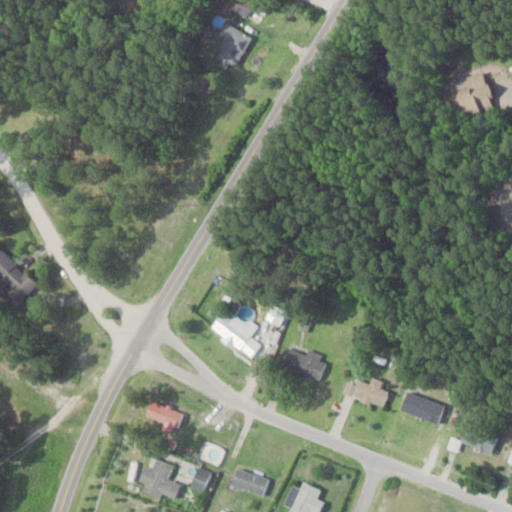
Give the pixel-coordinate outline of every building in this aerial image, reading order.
[(242,20),(253,2),(249,0),(222,0),(219,6),(242,20)] [(250,37),(228,25),(212,56),(233,68),(250,37)] [(494,107),(482,71),(449,82),(461,118),(494,107)] [(0,246),(0,286),(16,303),(36,285),(0,246)] [(249,335),(219,310),(207,325),(237,350),(249,335)] [(278,367),(318,381),(327,356),(287,342),(278,367)] [(386,391),(379,389),(381,381),(369,377),(367,383),(346,377),(341,396),(382,407),(386,391)] [(443,405),(404,392),(398,411),(436,424),(443,405)] [(177,429),(182,411),(150,401),(145,419),(177,429)] [(498,435),(465,423),(458,442),(491,454),(498,435)] [(173,464),(153,457),(149,468),(144,466),(139,480),(146,483),(144,488),(175,500),(181,484),(167,479),(173,464)] [(204,491),(209,472),(195,468),(190,487),(204,491)] [(262,496),(268,478),(235,468),(229,486),(262,496)] [(319,489),(301,482),(298,488),(292,486),(282,511),(308,511),(309,511),(319,511),(323,502),(315,499),(319,489)]
